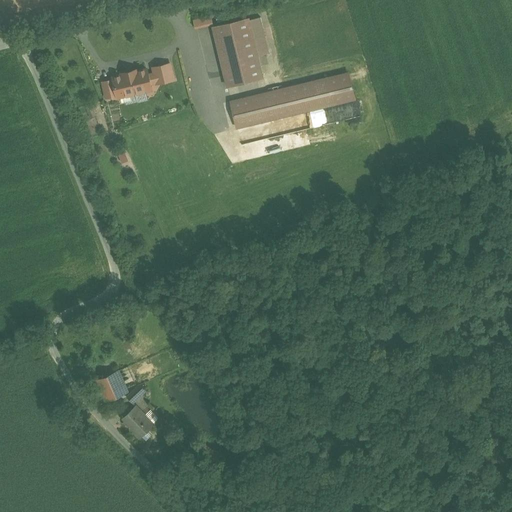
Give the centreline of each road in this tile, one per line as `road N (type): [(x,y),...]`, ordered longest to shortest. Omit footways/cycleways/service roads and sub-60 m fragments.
road 1 (residential): [(209,511),(116,435),(77,388),(54,329),(59,311),(120,274),(55,117),(9,31)]
road 2 (residential): [(9,31),(137,0)]
